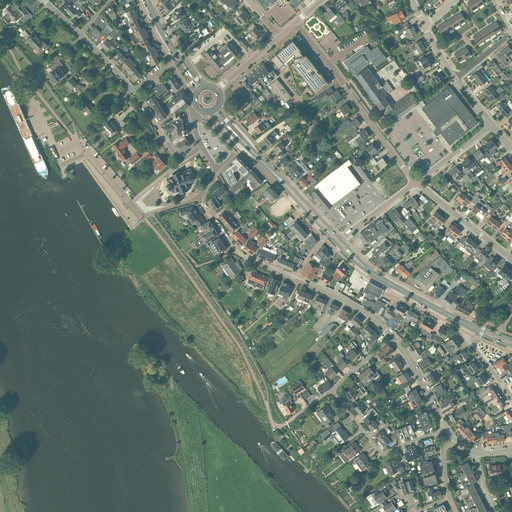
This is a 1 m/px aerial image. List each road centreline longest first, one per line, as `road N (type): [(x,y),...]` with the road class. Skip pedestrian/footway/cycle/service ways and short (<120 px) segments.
road 1 (residential): [(295,22),(415,182)]
road 2 (residential): [(79,143),(142,216),(197,197)]
road 3 (residential): [(331,390),(381,453),(446,428)]
road 4 (primary): [(467,324),(351,254)]
road 5 (residential): [(511,258),(415,182)]
